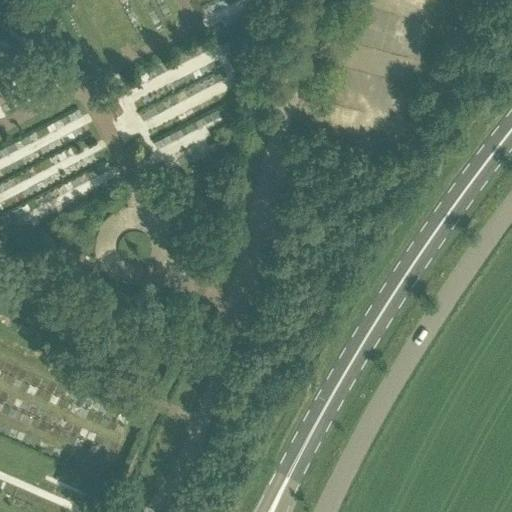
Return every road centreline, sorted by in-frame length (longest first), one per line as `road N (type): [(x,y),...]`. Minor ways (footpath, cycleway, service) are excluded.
road 1 (unclassified): [(157,511),(175,489),(209,396),(314,0)]
road 2 (primary): [(271,511),(399,283),(511,129)]
road 3 (unclassified): [(511,208),(389,388),(326,511)]
